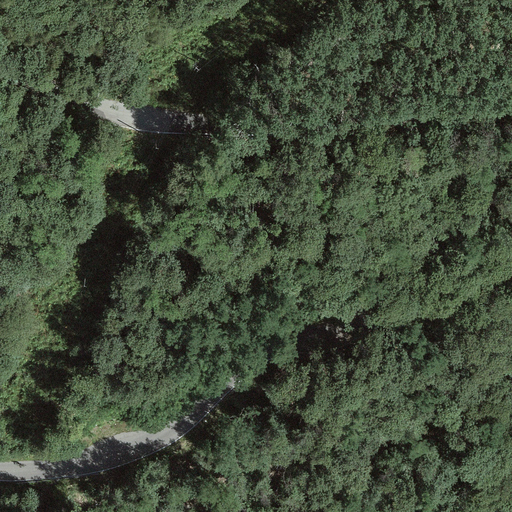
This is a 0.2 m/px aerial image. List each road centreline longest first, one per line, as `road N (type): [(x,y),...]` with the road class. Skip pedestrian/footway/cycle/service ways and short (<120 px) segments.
road 1 (unclassified): [(0,471),(82,462),(148,442),(273,348),(511,254)]
road 2 (unclassified): [(511,100),(286,125),(202,124),(89,105),(0,67)]
